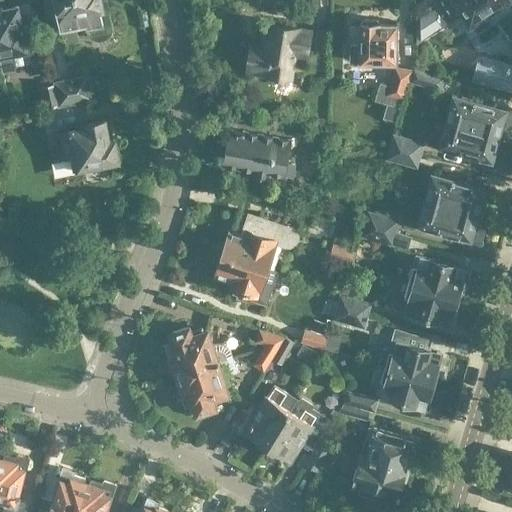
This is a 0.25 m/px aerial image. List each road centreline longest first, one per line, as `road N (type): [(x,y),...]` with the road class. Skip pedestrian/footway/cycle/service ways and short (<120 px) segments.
road 1 (residential): [(90,415),(154,247),(184,141),(170,0)]
road 2 (residential): [(449,511),(511,294)]
road 3 (residential): [(289,511),(90,415)]
